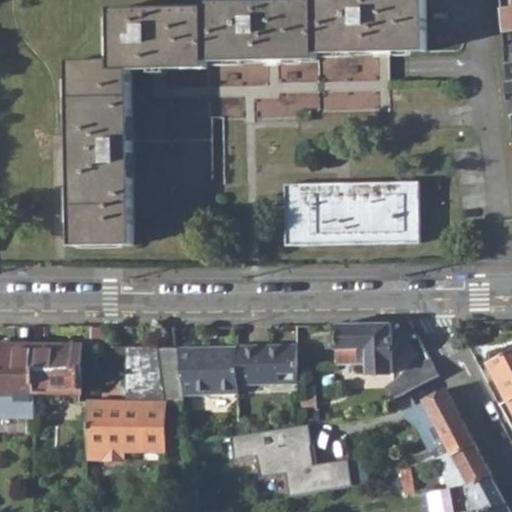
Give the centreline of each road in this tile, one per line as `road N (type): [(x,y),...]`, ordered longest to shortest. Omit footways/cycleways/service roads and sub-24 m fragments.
road 1 (residential): [(418,298),(0,300)]
road 2 (residential): [(511,472),(418,298)]
